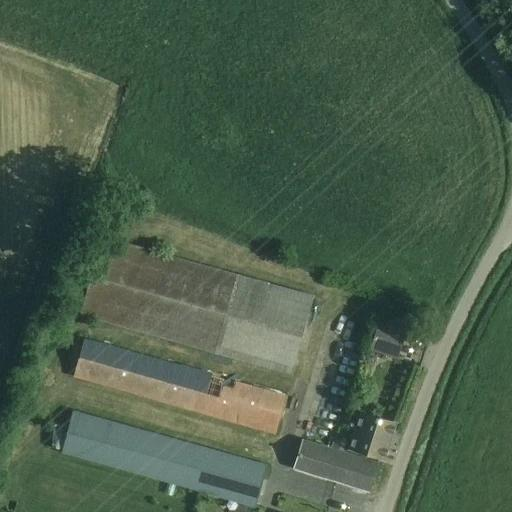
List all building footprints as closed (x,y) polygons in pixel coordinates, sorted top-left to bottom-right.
[(314,297),(102,237),(81,314),(293,374),(314,297)] [(406,330),(387,324),(379,322),(371,348),(397,357),(406,330)] [(287,397),(176,366),(82,339),(75,375),(277,432),(287,397)] [(267,467),(113,423),(73,412),(62,451),(256,506),(267,467)] [(357,434),(352,449),(356,450),(365,453),(384,460),(396,423),(377,417),(364,413),(357,434)] [(336,439),(333,449),(345,452),(348,442),(336,439)] [(379,463),(360,456),(345,452),(333,449),(304,440),(295,469),(351,485),(370,491),(379,463)] [(5,511),(165,511),(14,476),(5,511)]
